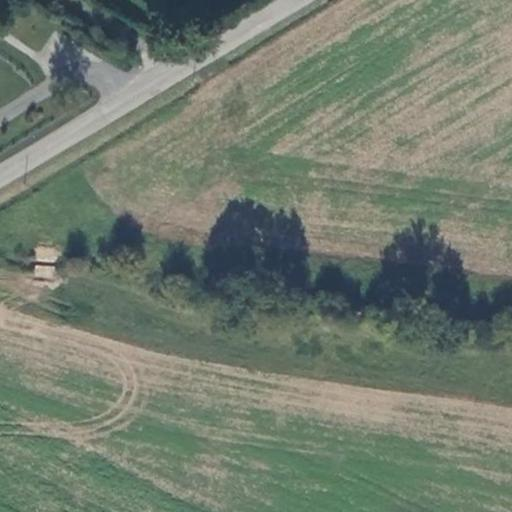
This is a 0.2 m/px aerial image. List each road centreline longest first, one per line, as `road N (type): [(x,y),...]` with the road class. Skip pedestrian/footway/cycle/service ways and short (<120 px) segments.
road 1 (unclassified): [(0,182),(310,0)]
road 2 (unknown): [(74,0),(188,72)]
